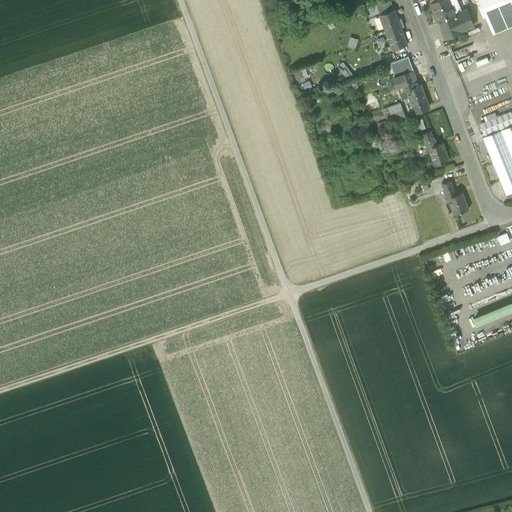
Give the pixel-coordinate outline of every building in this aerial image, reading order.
[(390,0),(383,0),(375,3),(379,14),(393,9),(390,0)] [(437,0),(436,1),(431,3),(435,13),(434,13),(438,22),(440,21),(455,15),(454,14),(460,12),(455,0),(437,0)] [(511,0),(478,0),(492,33),(511,24),(511,0)] [(379,14),(386,34),(386,33),(401,28),(394,9),(393,9),(379,14)] [(460,12),(454,14),(455,15),(440,21),(444,29),(442,30),(445,38),(462,31),(461,30),(473,25),(467,9),(460,12)] [(401,28),(386,33),(392,50),(407,44),(401,28)] [(347,46),(356,47),(357,37),(349,36),(347,46)] [(511,38),(453,63),(464,89),(506,72),(511,69),(511,38)] [(409,72),(400,76),(402,81),(405,90),(406,90),(414,86),(409,72)] [(414,86),(406,90),(412,107),(415,105),(417,111),(429,107),(427,101),(421,84),(414,86)] [(391,115),(404,111),(400,101),(387,106),(391,115)] [(511,191),(511,111),(511,110),(497,115),(496,111),(484,115),(485,120),(480,122),(505,194),(511,191)] [(431,130),(422,134),(423,138),(427,149),(428,148),(436,145),(431,130)] [(436,145),(428,148),(434,165),(449,159),(443,142),(436,145)] [(450,180),(441,183),(447,198),(447,197),(455,194),(450,180)] [(455,194),(447,197),(447,198),(454,214),(469,209),(462,192),(455,194)] [(511,310),(511,291),(471,306),(477,323),(511,310)]
